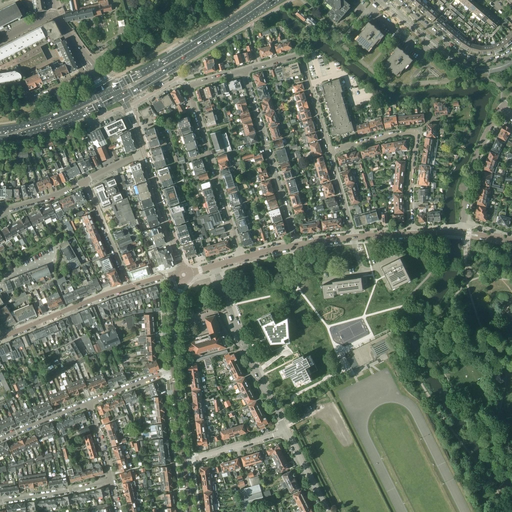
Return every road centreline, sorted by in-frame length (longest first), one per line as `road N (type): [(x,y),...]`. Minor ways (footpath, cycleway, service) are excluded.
road 1 (residential): [(245,70),(188,86),(240,257)]
road 2 (unclassified): [(410,234),(415,132),(331,151)]
road 3 (residential): [(297,244),(245,70)]
road 4 (unclassified): [(214,265),(283,428)]
road 5 (secondary): [(261,0),(113,88)]
road 6 (residential): [(245,70),(300,55),(331,151)]
road 7 (tertiary): [(383,0),(461,65),(488,69),(511,61)]
road 8 (residential): [(511,48),(487,59),(470,56),(399,0)]
road 9 (residential): [(463,232),(476,155),(501,107)]
